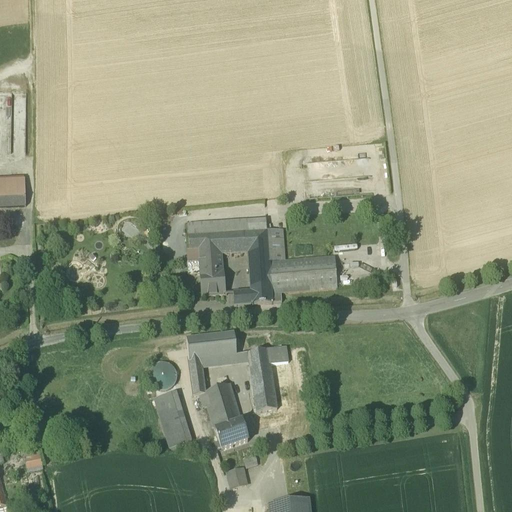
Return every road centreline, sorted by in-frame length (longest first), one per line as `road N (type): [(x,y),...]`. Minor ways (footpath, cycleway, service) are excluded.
road 1 (unclassified): [(0,361),(33,344),(122,330),(409,314),(511,284)]
road 2 (track): [(370,0),(409,314)]
road 3 (unknown): [(177,251),(176,228),(188,219),(399,212)]
